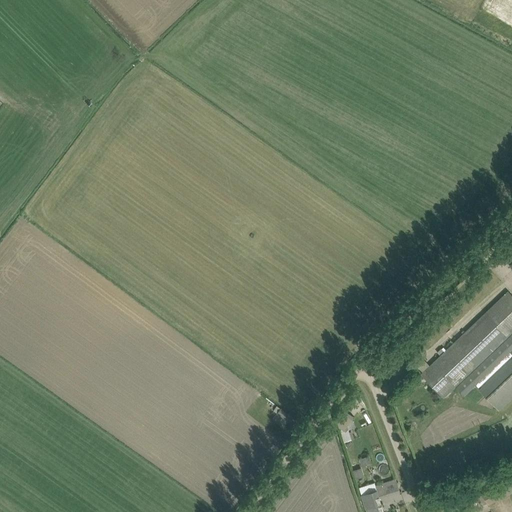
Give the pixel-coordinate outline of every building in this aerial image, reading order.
[(444,397),(456,386),(464,395),(475,385),(498,410),(511,397),(511,295),(508,291),(421,374),(444,397)] [(269,400),(266,404),(274,410),(278,413),(277,414),(273,420),(275,422),(283,428),(284,427),(288,421),(290,422),(293,418),(281,408),(278,405),(277,406),(269,400)] [(334,422),(345,429),(354,415),(342,408),(334,422)] [(370,455),(360,458),(362,466),(372,464),(370,455)] [(510,493),(503,478),(480,489),(487,504),(510,493)] [(389,481),(375,485),(380,498),(393,493),(389,481)] [(369,485),(360,488),(362,495),(367,511),(384,511),(380,498),(375,485),(375,483),(369,485)]
